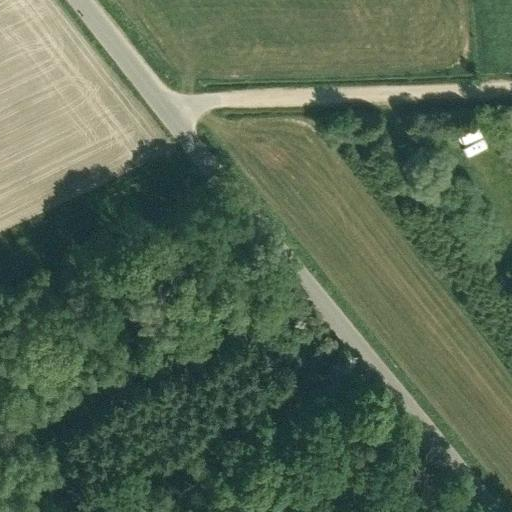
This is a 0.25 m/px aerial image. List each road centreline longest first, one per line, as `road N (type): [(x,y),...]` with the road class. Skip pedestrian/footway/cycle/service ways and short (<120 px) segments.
road 1 (unclassified): [(494,511),(79,0)]
road 2 (track): [(511,91),(195,103),(169,111)]
